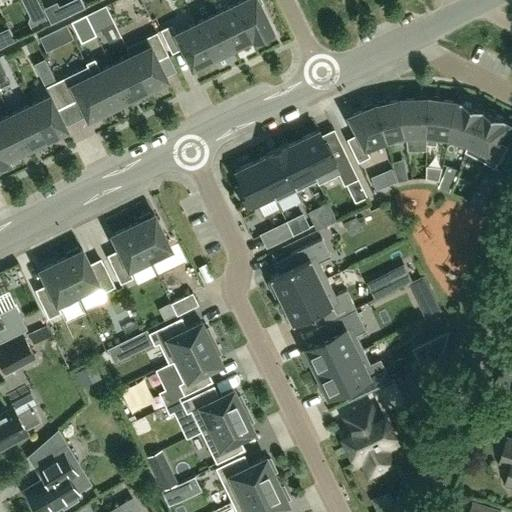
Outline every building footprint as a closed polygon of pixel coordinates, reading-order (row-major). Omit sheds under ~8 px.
[(57,2),(43,9),(50,24),(85,7),(81,0),(71,0),(59,6),(57,2)] [(242,0),(235,4),(251,38),(253,37),(254,39),(272,30),(257,0),(242,0)] [(232,47),(251,38),(235,4),(215,13),(232,47)] [(40,6),(28,12),(30,16),(28,21),(32,29),(47,22),(40,6)] [(86,15),(91,25),(94,31),(101,27),(104,26),(96,10),(86,15)] [(212,57),(232,47),(215,13),(196,23),(212,57)] [(76,32),(91,25),(86,15),(71,22),(76,32)] [(212,57),(196,23),(176,33),(171,24),(160,30),(172,53),(182,47),(192,67),(212,57)] [(150,45),(130,55),(147,89),(167,79),(157,60),(168,55),(156,31),(146,37),(150,45)] [(263,52),(282,44),(278,32),(259,40),(263,52)] [(127,99),(147,89),(130,55),(111,65),(127,99)] [(127,99),(111,65),(100,70),(94,58),(85,62),(87,66),(108,108),(127,99)] [(88,118),(108,108),(87,66),(56,81),(67,104),(78,99),(88,118)] [(56,109),(67,104),(56,81),(45,87),(49,95),(30,105),(46,139),(66,129),(56,109)] [(402,99),(407,139),(409,150),(428,149),(428,132),(430,96),(402,99)] [(458,101),(430,96),(428,132),(450,135),(458,101)] [(402,99),(375,105),(387,143),(407,139),(402,99)] [(485,108),(462,99),(461,100),(462,101),(462,102),(458,101),(450,135),(471,142),(485,108)] [(30,105),(10,114),(27,148),(46,139),(30,105)] [(357,133),(346,139),(358,162),(370,156),(367,151),(387,143),(375,105),(348,116),(357,133)] [(485,108),(471,142),(467,151),(484,160),(495,167),(509,146),(496,137),(507,121),(502,119),(503,118),(504,118),(505,117),(485,108)] [(0,142),(7,158),(27,148),(10,114),(0,119),(0,142)] [(337,172),(343,185),(357,178),(344,151),(333,157),(326,142),(325,143),(319,130),(298,140),(314,172),(324,167),(325,169),(334,173),(337,172)] [(287,144),(276,149),(297,191),(318,181),(314,172),(298,140),(287,145),(287,144)] [(266,155),(256,161),(273,197),(275,201),(297,191),(276,149),(266,154),(266,155)] [(248,209),(273,197),(256,161),(235,171),(241,183),(236,186),(248,209)] [(444,176),(439,187),(451,192),(455,180),(444,176)] [(488,199),(476,192),(470,202),(482,209),(488,199)] [(314,212),(322,227),(336,220),(329,205),(314,212)] [(151,263),(173,252),(154,214),(151,215),(150,212),(138,217),(140,221),(133,224),(151,263)] [(303,213),(286,221),(293,234),(309,226),(303,213)] [(209,219),(200,223),(210,242),(218,238),(209,219)] [(286,221),(260,234),(266,247),(293,234),(286,221)] [(133,224),(111,234),(121,254),(109,260),(120,283),(133,277),(130,273),(151,263),(133,224)] [(281,300),(327,278),(319,261),(330,256),(321,238),(291,253),(296,264),(269,277),(270,278),(272,281),(268,283),(275,297),(279,295),(281,300)] [(61,259),(79,297),(100,287),(102,292),(115,286),(103,262),(91,268),(82,249),(79,250),(78,247),(66,252),(68,255),(61,259)] [(61,259),(39,269),(49,289),(37,295),(48,318),(61,312),(59,308),(79,297),(61,259)] [(425,275),(410,282),(414,290),(429,283),(425,275)] [(355,308),(346,289),(335,295),(327,278),(281,300),(284,305),(280,307),(287,321),(291,319),(292,322),(292,323),(292,324),(320,310),(326,321),(326,322),(355,308)] [(192,292),(171,302),(177,314),(198,304),(192,292)] [(0,341),(27,328),(15,305),(0,312),(0,341)] [(326,322),(326,321),(321,324),(327,337),(304,348),(305,350),(301,352),(307,364),(311,362),(316,371),(363,349),(356,334),(366,329),(355,308),(326,322)] [(214,341),(208,327),(205,329),(200,321),(181,330),(176,319),(148,333),(154,345),(158,342),(168,363),(173,361),(214,341)] [(0,364),(5,373),(36,357),(24,335),(0,348),(0,364)] [(173,361),(183,381),(178,383),(184,394),(207,383),(202,373),(221,363),(217,355),(220,353),(214,341),(173,361)] [(126,356),(120,342),(107,349),(113,362),(126,356)] [(350,384),(356,396),(390,379),(380,358),(370,363),(363,349),(316,371),(320,380),(316,382),(322,395),(326,393),(327,395),(350,384)] [(431,387),(432,387),(442,355),(421,365),(431,387)] [(208,387),(180,401),(186,413),(191,411),(200,430),(246,408),(246,407),(240,395),(237,397),(233,388),(213,398),(208,387)] [(428,396),(415,402),(414,403),(414,404),(418,411),(418,413),(424,410),(424,409),(429,396),(428,396)] [(41,420),(33,404),(18,413),(15,408),(0,415),(0,445),(27,430),(26,428),(41,420)] [(385,448),(397,442),(384,417),(377,420),(370,406),(346,417),(353,431),(343,437),(355,462),(362,459),(369,474),(392,462),(385,448)] [(200,430),(216,463),(239,451),(234,440),(254,431),(249,422),(252,421),(246,408),(200,430)] [(511,482),(511,436),(509,436),(501,459),(511,462),(511,465),(507,481),(511,482)] [(69,478),(82,469),(66,442),(65,442),(66,443),(55,449),(55,448),(54,449),(58,455),(38,466),(45,478),(24,490),(37,511),(46,511),(61,503),(63,507),(77,499),(75,495),(78,493),(77,492),(78,491),(77,491),(69,478)] [(267,459),(265,456),(243,467),(238,456),(215,467),(232,502),(277,480),(273,472),(276,471),(270,458),(267,459)] [(171,500),(203,493),(201,480),(168,487),(171,500)] [(283,485),(280,487),(277,480),(232,502),(236,511),(269,511),(288,503),(286,500),(290,498),(283,485)] [(140,511),(132,497),(107,511),(140,511)] [(500,511),(502,509),(474,500),(470,511),(500,511)]
